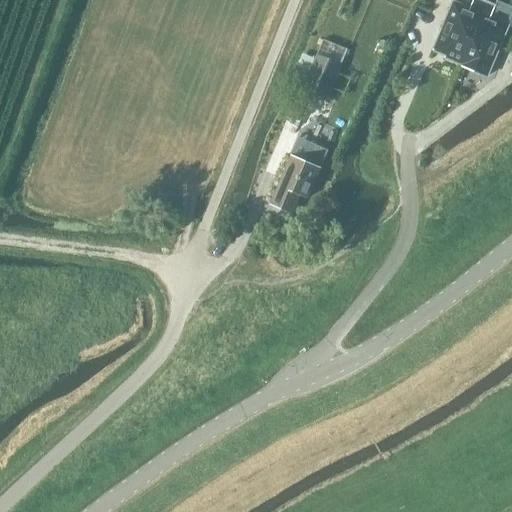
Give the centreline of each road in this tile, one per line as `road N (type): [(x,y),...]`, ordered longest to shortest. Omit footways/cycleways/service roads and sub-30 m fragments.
road 1 (tertiary): [(98,511),(229,420),(398,334),(511,249)]
road 2 (unclassified): [(0,509),(165,346),(197,254)]
road 3 (track): [(0,238),(142,258),(188,280)]
